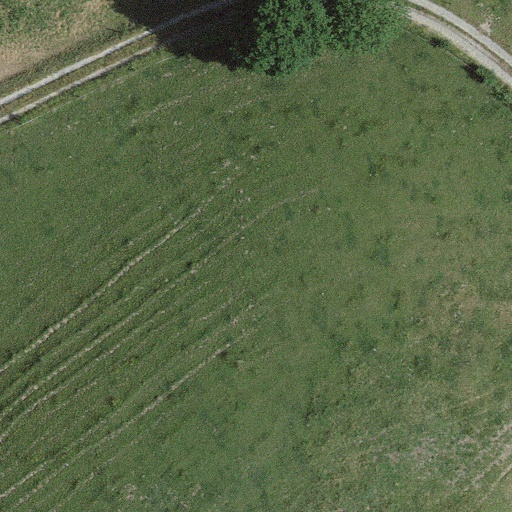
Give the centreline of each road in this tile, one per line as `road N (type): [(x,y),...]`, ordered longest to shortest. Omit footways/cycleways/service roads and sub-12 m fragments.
road 1 (track): [(265,0),(167,32),(0,114)]
road 2 (track): [(511,75),(463,32),(392,0)]
